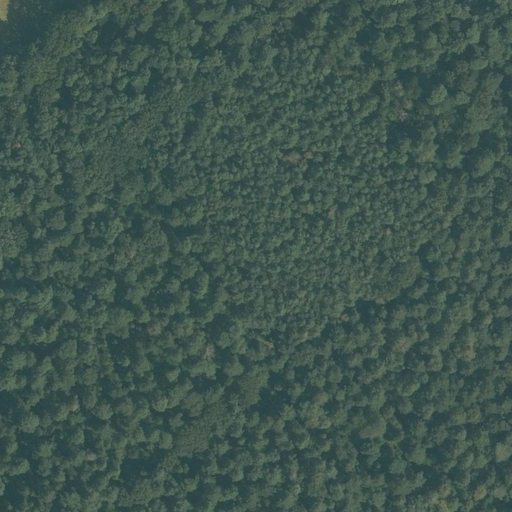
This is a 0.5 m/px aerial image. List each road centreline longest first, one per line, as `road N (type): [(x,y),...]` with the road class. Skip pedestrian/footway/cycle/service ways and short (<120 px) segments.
road 1 (track): [(511,172),(83,511)]
road 2 (track): [(0,210),(153,83),(273,0)]
